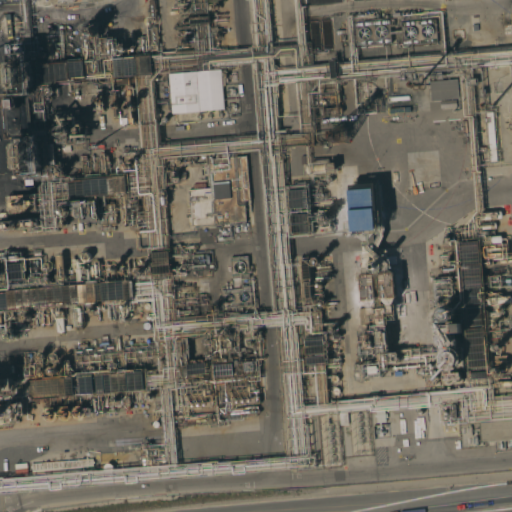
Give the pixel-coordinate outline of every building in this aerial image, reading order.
[(149,0),(155,0),(155,2),(157,21),(156,22),(155,23),(154,23),(152,23),(151,22),(150,20),(148,2),(149,0)] [(209,16),(209,22),(191,24),(190,18),(209,16)] [(435,19),(437,42),(402,45),(400,22),(435,19)] [(389,20),(391,43),(356,46),(354,23),(389,20)] [(151,26),(153,25),(155,26),(156,26),(157,28),(158,29),(159,47),(158,49),(157,50),(156,50),(154,50),(153,49),(152,48),(150,28),(151,28),(151,26)] [(97,31),(97,32),(98,34),(97,35),(97,36),(96,38),(95,39),(94,40),(93,40),(92,41),(90,41),(89,41),(88,41),(86,40),(85,39),(84,38),(83,36),(83,35),(83,33),(83,32),(84,31),(84,30),(85,29),(86,28),(87,27),(89,26),(90,26),(92,26),(93,27),(94,28),(95,28),(96,30),(97,31)] [(115,57),(100,58),(100,56),(98,56),(96,39),(113,38),(114,41),(115,57)] [(122,42),(123,41),(124,41),(126,42),(127,42),(128,43),(128,45),(128,46),(127,48),(126,49),(124,50),(122,49),(121,49),(120,48),(120,46),(120,45),(121,43),(122,42)] [(26,53),(30,94),(12,96),(8,54),(26,53)] [(150,55),(152,74),(138,75),(136,56),(150,55)] [(137,76),(114,77),(113,58),(135,56),(137,76)] [(54,84),(55,85),(56,87),(55,89),(54,91),(53,92),(51,92),(49,92),(48,91),(47,91),(46,90),(46,88),(46,87),(46,85),(47,84),(48,83),(45,83),(44,64),(83,61),(84,80),(52,83),(54,84)] [(220,70),(224,110),(171,114),(168,74),(220,70)] [(455,82),(456,96),(431,98),(429,84),(455,82)] [(133,86),(136,123),(128,123),(125,87),(133,86)] [(101,90),(103,113),(97,113),(95,90),(101,90)] [(17,99),(17,108),(10,109),(9,100),(17,99)] [(341,107),(342,114),(321,115),(320,108),(341,107)] [(486,113),(493,112),(497,161),(490,161),(486,113)] [(82,122),(82,127),(87,127),(88,137),(84,138),(84,141),(57,142),(55,142),(55,138),(51,138),(51,129),(54,129),(54,124),(82,122)] [(34,139),(37,174),(19,175),(16,140),(34,139)] [(250,200),(244,201),(246,222),(191,227),(188,190),(209,188),(207,159),(246,156),(250,200)] [(332,163),(333,172),(307,174),(307,166),(332,163)] [(58,175),(57,173),(57,172),(57,170),(58,168),(59,167),(61,167),(63,167),(65,168),(66,170),(66,172),(66,173),(65,175),(63,176),(61,176),(59,176),(58,175)] [(113,178),(113,176),(125,175),(127,195),(114,196),(114,194),(69,198),(68,181),(113,178)] [(353,232),(350,190),(374,188),(377,230),(353,232)] [(307,189),(308,198),(288,199),(288,191),(307,189)] [(35,194),(37,211),(8,213),(7,196),(35,194)] [(289,209),(289,200),(307,199),(308,208),(289,209)] [(115,223),(99,224),(98,221),(83,222),(82,202),(99,201),(99,205),(114,204),(115,223)] [(60,214),(59,212),(59,210),(59,208),(60,206),(62,205),(64,205),(66,205),(68,206),(69,208),(69,210),(69,212),(68,214),(66,215),(64,215),(62,215),(60,214)] [(481,220),(480,219),(480,216),(480,214),(481,213),(499,211),(501,212),(502,213),(502,215),(501,217),(501,218),(500,219),(481,220)] [(309,214),(310,222),(291,224),(290,215),(309,214)] [(318,218),(319,216),(320,215),(322,214),(324,214),(325,214),(327,214),(328,215),(330,217),(330,218),(330,220),(329,222),(327,223),(326,224),(324,224),(322,224),(320,222),(319,221),(319,220),(318,218)] [(310,224),(311,232),(291,233),(291,225),(310,224)] [(484,244),(483,242),(483,240),(483,239),(483,238),(484,237),(485,237),(500,236),(501,237),(502,239),(502,241),(501,242),(484,244)] [(443,243),(443,241),(444,240),(445,239),(446,238),(447,238),(449,238),(450,239),(451,240),(451,241),(451,243),(450,244),(449,245),(448,246),(446,246),(445,246),(444,245),(444,244),(443,243)] [(478,241),(488,366),(468,368),(462,289),(458,289),(454,243),(478,241)] [(82,260),(81,259),(81,257),(81,255),(82,254),(83,253),(85,252),(87,253),(89,254),(90,255),(90,257),(90,259),(88,261),(87,261),(85,262),(84,262),(83,261),(82,260)] [(151,275),(150,253),(168,252),(170,273),(151,275)] [(56,255),(57,254),(59,254),(62,254),(63,255),(65,280),(64,280),(61,281),(58,280),(56,255)] [(230,257),(247,256),(249,277),(231,279),(230,257)] [(313,262),(313,260),(314,258),(316,258),(317,258),(319,258),(320,259),(321,260),(321,262),(320,264),(318,266),(317,267),(313,266),(313,265),(313,264),(313,262)] [(301,261),(309,260),(310,279),(303,280),(301,261)] [(376,261),(377,261),(380,262),(381,263),(382,264),(382,266),(382,267),(380,267),(379,268),(380,269),(379,270),(377,271),(375,271),(373,270),(372,268),(371,266),(371,265),(374,265),(374,261),(376,261)] [(23,271),(5,272),(5,265),(22,263),(23,271)] [(110,266),(111,265),(112,264),(114,264),(115,264),(117,265),(118,266),(118,268),(118,269),(117,271),(116,272),(114,272),(112,272),(111,271),(110,270),(110,268),(110,266)] [(141,274),(140,274),(138,273),(137,272),(137,270),(137,268),(138,267),(139,266),(141,266),(143,266),(144,267),(145,268),(145,270),(145,272),(144,273),(143,274),(141,274)] [(6,281),(6,273),(23,272),(23,279),(6,281)] [(380,274),(394,273),(395,297),(381,298),(380,274)] [(362,300),(360,276),(374,274),(376,299),(362,300)] [(432,280),(451,279),(453,299),(433,301),(432,280)] [(102,301),(102,300),(97,301),(97,302),(8,309),(8,308),(0,308),(0,292),(6,292),(6,290),(95,283),(95,284),(101,284),(100,283),(129,280),(131,299),(102,301)] [(315,285),(315,284),(316,282),(317,282),(319,281),(322,281),(323,283),(324,285),(324,287),(323,288),(321,289),(319,290),(318,290),(316,289),(315,287),(315,285)] [(221,311),(220,312),(218,313),(216,313),(214,312),(212,311),(211,310),(211,308),(211,306),(212,304),(213,302),(215,302),(217,301),(219,301),(220,302),(222,304),(220,291),(250,288),(252,312),(223,315),(222,309),(221,311)] [(510,296),(511,297),(511,299),(511,300),(511,302),(510,303),(489,305),(488,303),(487,302),(487,300),(487,299),(488,298),(510,296)] [(316,303),(316,302),(317,300),(318,299),(320,299),(323,299),(325,301),(325,303),(325,305),(324,306),(322,307),(321,308),(319,308),(317,307),(316,305),(316,303)] [(128,310),(127,312),(125,312),(123,312),(121,311),(120,310),(120,308),(120,306),(121,305),(122,304),(124,303),(126,303),(127,304),(128,305),(129,307),(129,309),(128,310)] [(73,308),(74,307),(76,307),(79,307),(81,308),(83,325),(81,326),(78,327),(76,327),(74,326),(73,308)] [(450,318),(449,319),(447,319),(446,320),(444,319),(443,319),(442,318),(441,316),(441,314),(441,312),(442,311),(443,310),(444,309),(446,309),(448,309),(450,310),(451,312),(451,313),(451,315),(451,316),(450,318)] [(64,331),(63,332),(60,333),(58,333),(56,332),(55,312),(56,311),(58,310),(60,310),(63,311),(64,331)] [(25,313),(26,313),(27,312),(29,313),(30,313),(31,314),(32,316),(33,317),(33,319),(32,321),(31,322),(30,323),(28,324),(26,324),(24,323),(23,321),(22,320),(22,318),(22,317),(23,315),(25,313)] [(441,334),(438,335),(438,326),(461,324),(462,332),(450,333),(456,343),(449,348),(441,334)] [(8,331),(9,330),(11,330),(12,330),(13,331),(15,332),(16,333),(16,335),(16,336),(16,338),(15,339),(14,340),(11,341),(9,341),(8,340),(6,339),(5,337),(5,336),(5,334),(6,332),(8,331)] [(230,330),(232,331),(233,332),(234,333),(233,335),(233,337),(231,338),(228,338),(227,337),(225,336),(225,335),(225,333),(226,331),(227,330),(229,330),(230,330)] [(253,334),(254,333),(254,331),(256,331),(258,330),(260,330),(262,332),(262,334),(262,336),(261,337),(260,338),(258,339),(256,339),(255,338),(253,336),(253,334)] [(378,333),(386,333),(387,345),(379,346),(378,333)] [(323,336),(324,345),(305,346),(304,338),(323,336)] [(187,375),(187,368),(181,369),(180,359),(178,360),(177,341),(179,341),(179,338),(188,338),(189,359),(188,359),(188,364),(205,363),(206,374),(187,375)] [(205,338),(207,338),(208,338),(210,339),(211,341),(211,342),(210,344),(209,345),(208,346),(206,346),(205,346),(203,345),(203,343),(202,342),(203,340),(204,339),(205,338)] [(229,351),(228,352),(225,353),(222,354),(220,353),(218,352),(217,351),(216,350),(215,348),(215,346),(215,345),(215,342),(216,341),(218,339),(220,338),(223,338),(225,338),(226,338),(228,340),(230,342),(231,345),(231,347),(230,349),(229,351)] [(249,339),(251,340),(252,341),(253,342),(253,344),(252,346),(250,347),(247,347),(246,346),(245,345),(244,344),(244,342),(245,340),(246,339),(248,339),(249,339)] [(306,355),(305,347),(324,346),(325,353),(306,355)] [(206,352),(207,352),(209,351),(210,352),(211,353),(212,354),(212,356),(212,357),(211,358),(210,359),(208,359),(207,359),(205,358),(204,357),(204,355),(205,354),(206,352)] [(456,365),(453,367),(452,367),(451,368),(449,368),(448,367),(446,367),(445,366),(444,365),(443,364),(442,361),(442,360),(442,359),(442,357),(443,356),(443,355),(445,353),(448,351),(449,351),(451,351),(452,351),(454,352),(455,353),(456,354),(457,355),(457,356),(458,357),(458,359),(458,360),(458,362),(457,363),(457,364),(456,365)] [(36,354),(37,354),(39,353),(40,353),(42,353),(44,355),(44,356),(44,358),(43,359),(43,360),(42,361),(40,361),(38,361),(37,360),(36,359),(36,357),(36,356),(36,354)] [(56,354),(57,355),(58,356),(58,358),(58,360),(57,361),(56,362),(53,363),(52,363),(50,362),(50,361),(49,359),(48,358),(49,356),(50,355),(52,353),(54,353),(55,353),(56,354)] [(307,365),(306,357),(325,356),(326,363),(307,365)] [(232,364),(233,375),(214,376),(213,365),(232,364)] [(368,367),(378,366),(378,368),(379,368),(380,371),(378,371),(378,373),(369,374),(368,367)] [(57,367),(58,368),(59,370),(59,371),(59,373),(58,375),(57,376),(55,376),(53,376),(51,375),(51,374),(50,373),(49,371),(50,370),(51,368),(53,367),(55,367),(56,367),(57,367)] [(36,370),(37,369),(39,368),(40,368),(42,368),(44,370),(44,371),(44,373),(44,374),(43,375),(42,376),(40,376),(38,376),(37,375),(36,374),(36,373),(36,371),(36,370)] [(128,392),(127,373),(142,371),(144,390),(128,392)] [(106,393),(104,375),(126,372),(128,391),(106,393)] [(435,385),(433,386),(431,386),(428,385),(427,385),(426,383),(425,382),(425,380),(425,377),(426,375),(428,373),(430,372),(431,372),(434,372),(436,373),(437,375),(438,377),(439,379),(438,381),(437,383),(435,385)] [(443,374),(460,372),(461,380),(444,381),(443,374)] [(95,375),(103,375),(104,394),(97,394),(95,375)] [(337,382),(336,383),(335,383),(334,383),(332,383),(331,382),(331,381),(331,380),(331,378),(331,377),(332,376),(334,375),(335,376),(337,376),(338,377),(339,379),(338,380),(337,382)] [(72,377),(74,397),(30,400),(29,381),(72,377)] [(0,379),(12,378),(13,391),(0,392),(0,379)] [(339,394),(338,395),(337,395),(335,396),(334,395),(333,395),(332,394),(331,393),(331,392),(331,390),(332,389),(333,388),(334,387),(335,387),(336,387),(338,388),(339,389),(339,390),(339,391),(339,393),(339,394)] [(233,405),(232,400),(254,398),(254,397),(259,396),(260,403),(233,405)] [(111,403),(111,401),(111,400),(113,398),(114,398),(116,398),(118,398),(119,400),(120,401),(120,403),(119,405),(118,406),(116,407),(114,407),(113,406),(111,405),(111,403)] [(189,409),(188,404),(210,402),(210,401),(215,400),(216,407),(189,409)] [(16,421),(0,422),(0,403),(15,403),(16,421)] [(54,408),(54,410),(55,412),(56,413),(59,413),(58,407),(69,406),(69,409),(70,410),(71,412),(71,414),(71,417),(70,419),(68,420),(66,421),(63,421),(61,419),(59,416),(56,416),(56,418),(55,420),(53,421),(51,422),(49,422),(47,421),(45,420),(44,418),(44,415),(44,408),(54,408)] [(80,406),(81,407),(84,411),(85,413),(84,416),(83,418),(83,420),(78,420),(78,419),(76,419),(75,418),(73,416),(72,415),(72,413),(72,411),(73,409),(73,407),(80,406)] [(375,410),(384,410),(384,414),(386,414),(387,418),(385,418),(385,422),(380,423),(380,424),(379,424),(379,423),(376,423),(375,410)] [(511,440),(481,443),(479,423),(511,420),(511,440)] [(165,465),(164,467),(163,469),(161,471),(159,472),(157,473),(155,473),(153,474),(151,473),(149,473),(147,472),(145,471),(144,469),(142,467),(141,465),(141,463),(141,461),(141,459),(141,457),(142,455),(144,453),(145,452),(147,450),(149,449),(151,449),(153,449),(155,449),(157,449),(159,450),(161,451),(163,453),(164,455),(165,457),(165,459),(166,461),(165,463),(165,465)] [(92,459),(93,466),(83,467),(83,476),(44,479),(44,474),(32,475),(31,464),(92,459)] [(111,472),(110,473),(108,474),(106,474),(105,473),(104,473),(103,472),(102,470),(102,469),(102,467),(103,465),(104,464),(106,463),(108,463),(109,463),(111,464),(112,466),(112,468),(112,469),(112,470),(111,472)]
